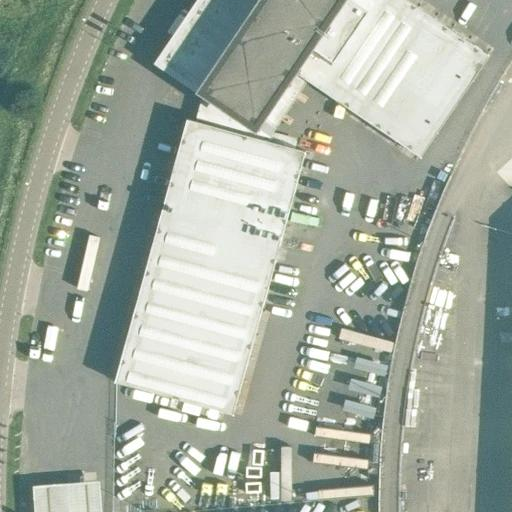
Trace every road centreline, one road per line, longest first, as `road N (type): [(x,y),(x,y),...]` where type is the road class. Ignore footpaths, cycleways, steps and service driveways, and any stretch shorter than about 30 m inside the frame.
road 1 (unknown): [(389,511),(409,294),(429,232),(511,74)]
road 2 (unclassified): [(0,369),(26,222),(75,68),(106,0)]
road 3 (unknown): [(489,0),(500,29),(480,87),(429,152),(398,170),(354,173)]
